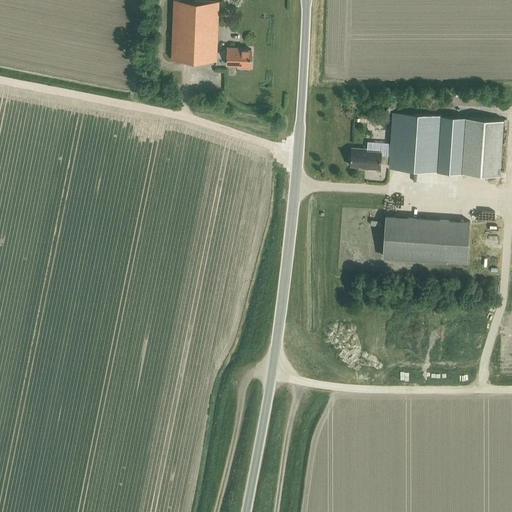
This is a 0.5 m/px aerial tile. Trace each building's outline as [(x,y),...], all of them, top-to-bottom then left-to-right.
[(219,1),(181,0),(173,0),(172,58),(216,60),(216,58),(226,58),(227,52),(217,51),(219,1)] [(227,52),(226,58),(226,64),(237,65),(237,67),(250,68),(251,49),(238,49),(238,47),(227,47),(227,52)] [(444,115),(393,112),(390,154),(390,163),(389,167),(440,170),(444,115)] [(468,117),(444,115),(440,170),(440,171),(464,172),(468,117)] [(503,119),(468,117),(464,172),(500,175),(503,119)] [(380,163),(390,163),(390,154),(381,154),(381,151),(366,150),(366,148),(351,147),(350,165),(368,167),(368,168),(380,169),(380,163)] [(467,261),(470,221),(385,215),(382,256),(467,261)] [(492,258),(498,264),(502,260),(496,254),(492,258)]
